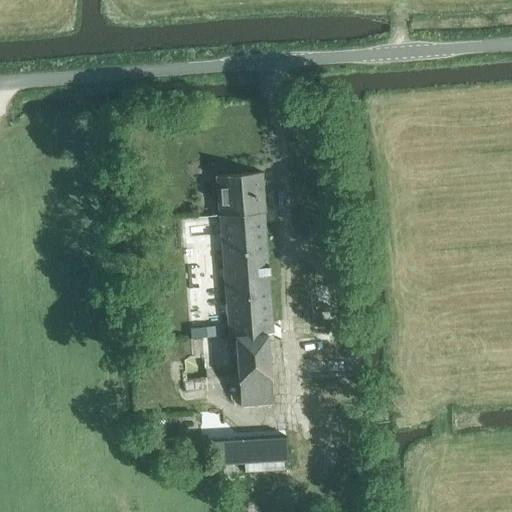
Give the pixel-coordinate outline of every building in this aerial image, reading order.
[(216,176),(219,221),(266,218),(265,213),(266,211),(262,172),(216,176)] [(266,218),(219,221),(228,338),(233,337),(241,408),(273,404),(269,335),(275,334),(266,218)] [(205,221),(183,223),(194,356),(216,354),(223,353),(213,232),(206,233),(205,221)] [(357,327),(353,280),(341,283),(311,285),(313,338),(302,340),(303,357),(320,357),(341,356),(341,358),(363,356),(361,326),(357,327)] [(89,443),(89,442),(88,433),(85,427),(81,422),(78,419),(72,415),(67,414),(61,412),(55,413),(49,414),(44,417),(38,421),(35,425),(32,431),(30,436),(29,442),(30,449),(32,454),(35,460),(37,463),(42,467),(47,470),(52,472),(58,472),(64,472),(69,471),(74,468),(80,464),(84,460),(86,455),(88,449),(89,443)] [(235,430),(205,432),(208,467),(240,465),(290,463),(289,433),(236,437),(235,430)]
